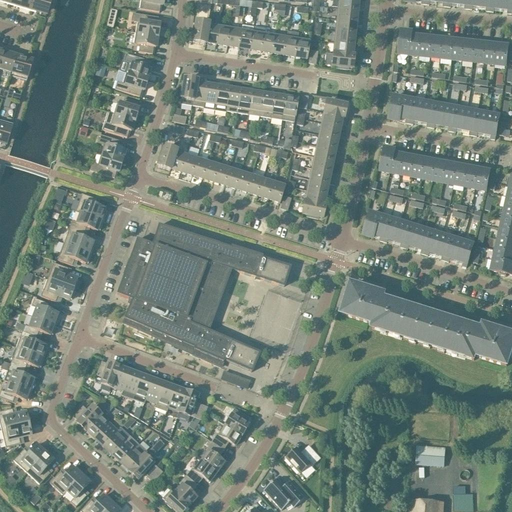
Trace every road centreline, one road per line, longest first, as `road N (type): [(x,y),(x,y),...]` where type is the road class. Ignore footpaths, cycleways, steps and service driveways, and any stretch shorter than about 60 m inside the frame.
road 1 (residential): [(217,511),(283,413),(341,239)]
road 2 (residential): [(147,511),(50,419),(80,338)]
road 3 (residential): [(341,239),(138,176)]
road 4 (residential): [(511,292),(341,239)]
road 5 (residential): [(80,338),(138,176)]
road 6 (residential): [(215,389),(80,338)]
road 7 (residential): [(315,77),(178,55)]
road 8 (residential): [(503,151),(369,126)]
road 9 (residential): [(138,176),(178,55)]
road 10 (residential): [(511,24),(386,10)]
